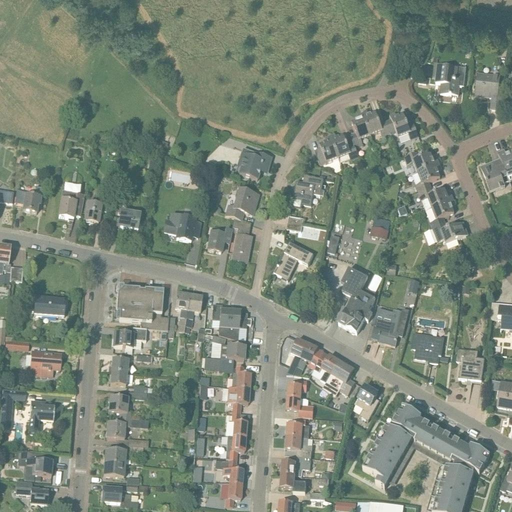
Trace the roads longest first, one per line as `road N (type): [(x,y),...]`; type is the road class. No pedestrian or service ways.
road 1 (residential): [(252,303),(275,187),(319,114),(379,91),(395,91),(420,109)]
road 2 (residential): [(511,446),(274,314)]
road 3 (residential): [(76,511),(96,256)]
road 4 (residential): [(258,511),(274,314)]
road 5 (residential): [(252,303),(210,284),(96,256)]
road 6 (residential): [(511,274),(455,153)]
